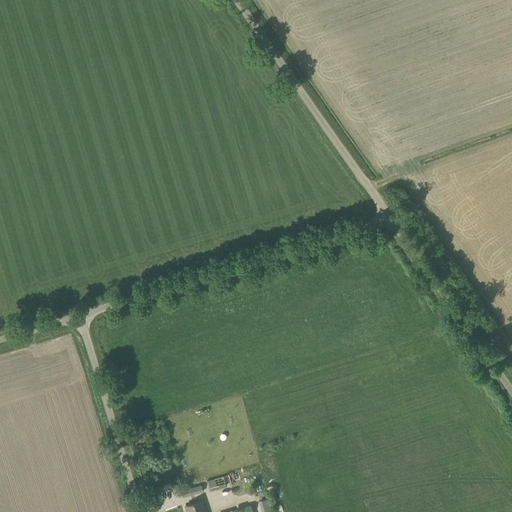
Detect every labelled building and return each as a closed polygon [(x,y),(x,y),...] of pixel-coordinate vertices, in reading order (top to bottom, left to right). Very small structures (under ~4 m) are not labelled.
[(231,485),(229,475),(223,476),(206,480),(209,491),(226,487),(226,486),(231,485)] [(261,475),(259,476),(249,479),(253,494),(256,493),(258,502),(267,500),(261,475)] [(190,495),(203,491),(201,484),(188,488),(190,495)] [(232,487),(208,495),(213,511),(237,503),(232,487)] [(204,511),(201,501),(185,506),(187,511),(204,511)]
